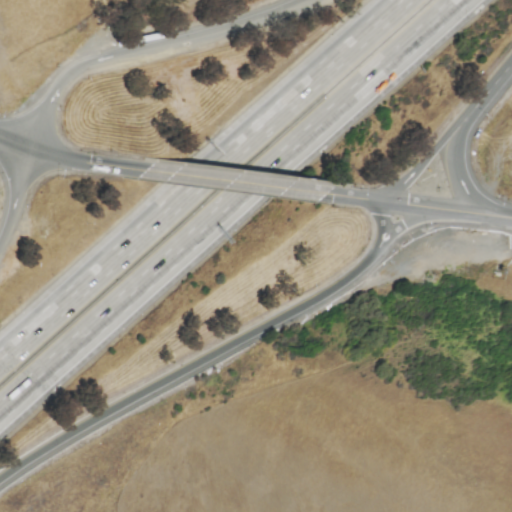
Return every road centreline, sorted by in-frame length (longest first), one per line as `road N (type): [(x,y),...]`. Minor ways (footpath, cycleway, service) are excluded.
road 1 (motorway): [(0,413),(460,0)]
road 2 (motorway): [(404,0),(0,355)]
road 3 (motorway): [(0,483),(333,289),(384,243)]
road 4 (motorway): [(308,0),(81,72),(59,93),(29,151)]
road 5 (primary): [(108,167),(327,195)]
